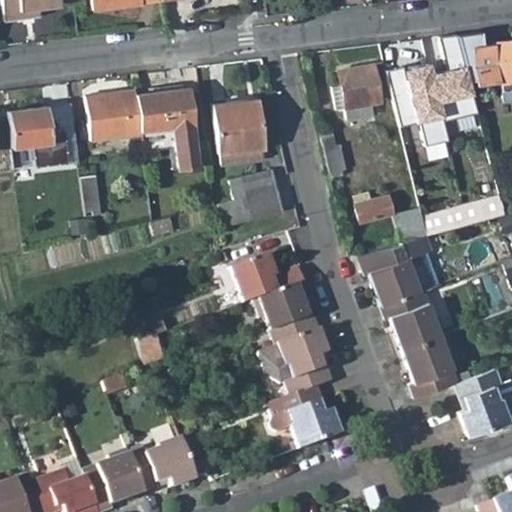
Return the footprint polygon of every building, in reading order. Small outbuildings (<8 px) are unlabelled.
[(55,4),(54,0),(0,0),(0,17),(36,14),(35,6),(55,4)] [(88,0),(89,9),(139,3),(138,0),(88,0)] [(511,40),(480,44),(478,32),(456,34),(463,60),(471,58),(476,85),(500,82),(511,79),(511,40)] [(457,94),(449,50),(381,62),(388,91),(400,89),(403,104),(457,94)] [(338,85),(342,108),(346,107),(348,117),(374,112),(372,102),(380,100),(378,93),(388,91),(381,62),(335,70),(338,85)] [(511,79),(500,82),(500,91),(503,101),(511,99),(511,79)] [(334,109),(342,108),(338,85),(330,87),(334,109)] [(133,94),(138,130),(171,126),(176,168),(194,166),(185,88),(133,94)] [(88,141),(138,135),(138,130),(133,94),(133,89),(82,95),(88,141)] [(229,102),(209,104),(215,154),(218,154),(219,164),(260,159),(259,148),(261,148),(255,104),(229,108),(229,102)] [(4,111),(8,147),(48,142),(44,105),(4,111)] [(171,126),(138,130),(138,135),(140,150),(166,146),(169,169),(176,168),(171,126)] [(327,173),(341,170),(337,146),(329,147),(328,141),(320,143),(327,173)] [(220,203),(225,225),(280,212),(270,170),(227,180),(231,200),(220,203)] [(92,175),(77,177),(80,207),(96,204),(92,175)] [(423,236),(424,235),(423,233),(418,214),(416,205),(393,211),(389,191),(353,200),(358,220),(391,212),(397,242),(423,236)] [(418,214),(423,233),(502,213),(497,194),(418,214)] [(365,272),(376,303),(419,288),(434,282),(422,250),(427,248),(423,236),(397,242),(355,253),(361,273),(365,272)] [(511,253),(502,257),(508,272),(511,270),(511,253)] [(264,254),(226,268),(239,302),(251,297),(293,281),(299,279),(294,265),(271,273),(264,254)] [(308,314),(305,315),(293,281),(251,297),(259,319),(262,318),(272,344),(313,329),(308,314)] [(385,318),(397,350),(440,333),(433,314),(429,316),(419,288),(376,303),(382,320),(385,318)] [(128,326),(133,342),(152,335),(162,331),(156,315),(128,326)] [(279,381),(283,380),(288,394),(311,385),(326,379),(321,364),(317,354),(322,352),(313,329),(272,344),(255,350),(265,373),(279,381)] [(410,397),(451,382),(443,353),(447,352),(440,333),(397,350),(409,383),(405,385),(410,397)] [(152,335),(133,342),(140,366),(161,358),(152,335)] [(511,416),(511,388),(508,378),(498,382),(493,366),(451,382),(460,408),(455,409),(464,435),(511,416)] [(117,374),(99,380),(104,394),(123,388),(117,374)] [(155,386),(161,400),(184,391),(179,377),(155,386)] [(328,409),(320,412),(316,400),(311,385),(288,394),(272,399),(275,406),(268,409),(270,416),(268,422),(273,431),(279,433),(288,428),(295,449),(336,434),(328,409)] [(65,392),(53,396),(59,416),(72,412),(65,392)] [(275,406),(272,399),(265,402),(268,409),(275,406)] [(156,448),(143,453),(140,445),(124,451),(139,492),(153,487),(167,481),(169,486),(189,478),(175,438),(155,445),(156,448)] [(108,502),(139,492),(124,451),(123,449),(105,455),(106,460),(79,469),(81,475),(94,511),(95,511),(109,507),(108,502)] [(94,511),(81,475),(79,469),(74,455),(59,460),(61,465),(27,477),(39,511),(47,511),(53,510),(59,508),(60,511),(94,511)] [(39,511),(27,477),(25,472),(0,481),(0,511),(39,511)] [(511,511),(511,473),(507,476),(511,489),(511,490),(491,498),(496,511),(511,511)] [(496,511),(491,498),(475,505),(478,511),(496,511)]
